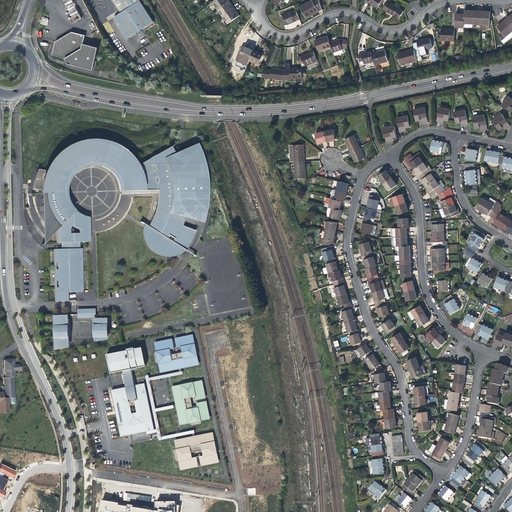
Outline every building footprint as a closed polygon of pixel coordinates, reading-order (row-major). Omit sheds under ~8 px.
[(72,0),(64,0),(73,16),(80,13),(72,0)] [(120,0),(112,0),(121,12),(127,9),(120,0)] [(120,0),(127,9),(121,12),(114,17),(128,38),(154,21),(140,0),(120,0)] [(216,0),(213,3),(218,10),(223,16),(228,24),(240,15),(238,12),(233,5),(229,0),(216,0)] [(321,9),(318,0),(313,0),(301,8),(306,18),(314,13),(321,9)] [(387,2),(383,9),(392,14),(399,19),(403,11),(387,2)] [(295,11),(284,16),(288,24),(294,22),(298,20),(295,11)] [(464,15),(464,24),(473,24),(473,11),(469,11),(464,11),(464,15)] [(478,11),(473,11),(473,24),(481,25),(482,12),(478,11)] [(486,12),(482,12),(481,25),(490,25),(490,17),(490,12),(486,12)] [(456,14),(455,30),(455,31),(457,31),(457,27),(464,28),(464,24),(464,15),(461,14),(456,14)] [(497,27),(502,33),(505,37),(511,32),(504,22),(501,24),(497,27)] [(454,41),(455,31),(455,30),(449,30),(441,30),(441,40),(454,41)] [(54,55),(66,58),(70,64),(94,70),(100,48),(85,44),(87,35),(86,35),(73,32),(56,42),(54,55)] [(322,38),(315,41),(319,51),(331,47),(330,44),(327,37),(322,38)] [(417,42),(419,49),(419,51),(432,48),(430,38),(425,40),(417,42)] [(333,52),(342,49),(339,40),(335,42),(330,44),(331,47),(333,52)] [(347,41),(339,40),(342,49),(343,49),(347,48),(347,41)] [(417,61),(414,50),(406,52),(398,54),(400,65),(417,61)] [(380,52),(372,54),(374,61),(374,65),(388,61),(385,51),(380,52)] [(258,54),(253,52),(249,61),(258,65),(262,56),(258,54)] [(307,54),(301,57),(305,66),(317,61),(313,52),(307,54)] [(366,53),(362,54),(364,64),(374,61),(372,54),(371,52),(366,53)] [(271,79),(271,78),(272,70),(263,68),(261,78),(271,79)] [(302,78),(302,68),(296,69),(290,69),(291,70),(291,79),(302,78)] [(272,69),(272,70),(271,78),(282,80),(284,70),(278,69),(272,69)] [(291,80),(291,79),(291,70),(284,70),(282,80),(291,80)] [(511,98),(509,96),(502,105),(511,112),(511,111),(511,98)] [(423,120),(424,123),(428,122),(425,107),(414,110),(416,121),(421,120),(423,120)] [(437,122),(441,123),(441,119),(444,120),(449,120),(451,109),(439,107),(437,122)] [(464,122),(464,125),(469,124),(466,110),(454,112),(456,123),(461,122),(464,122)] [(505,126),(507,129),(511,126),(502,114),(492,121),(499,130),(503,127),(505,126)] [(483,127),(484,130),(488,129),(484,115),(473,117),(476,128),(480,127),(483,127)] [(400,133),(404,132),(403,128),(406,128),(410,127),(409,123),(408,116),(397,118),(400,133)] [(386,143),(390,142),(390,138),(392,138),(397,137),(396,133),(395,126),(383,128),(386,143)] [(334,129),(325,131),(327,141),(332,140),(336,139),(334,129)] [(322,142),(327,141),(325,131),(316,133),(318,143),(322,142)] [(348,146),(350,151),(359,147),(354,135),(345,139),(348,146)] [(174,152),(170,146),(154,155),(153,155),(149,157),(149,158),(141,162),(135,155),(131,150),(126,147),(119,143),(114,141),(107,139),(100,138),(95,138),(89,138),(83,139),(79,140),(76,142),(71,144),(67,147),(64,149),(60,153),(57,155),(55,157),(51,165),(47,174),(45,180),(46,171),(41,170),(37,170),(35,176),(34,180),(33,183),(32,189),(35,190),(38,191),(42,191),(42,193),(45,194),(45,199),(47,206),(50,212),(54,219),(59,225),(54,230),(55,234),(56,243),(61,243),(62,249),(54,249),(55,263),(57,263),(57,269),(55,270),(55,281),(57,281),(57,287),(55,288),(55,301),(64,301),(64,292),(64,285),(69,285),(69,292),(80,291),(80,271),(78,271),(78,267),(80,267),(79,253),(77,253),(69,253),(69,249),(79,249),(80,242),(91,242),(90,230),(90,217),(85,216),(82,214),(79,212),(76,210),(74,207),(71,203),(69,196),(69,192),(69,186),(71,180),(75,174),(78,171),(82,169),(86,167),(90,166),(95,165),(100,166),(104,167),(110,170),(114,173),(117,178),(120,184),(121,190),(132,190),(155,189),(157,189),(157,195),(156,203),(152,214),(150,219),(147,226),(146,226),(145,229),(144,232),(145,235),(146,240),(148,244),(149,246),(152,249),(154,250),(157,252),(161,254),(164,254),(167,254),(170,254),(174,253),(176,252),(179,251),(181,249),(185,251),(189,245),(192,238),(195,231),(181,225),(183,219),(167,213),(168,206),(170,197),(170,187),(170,178),(167,170),(162,158),(174,152)] [(442,152),(444,142),(439,141),(432,139),(430,151),(441,154),(442,152)] [(196,143),(162,158),(167,170),(170,178),(170,187),(170,197),(168,206),(167,213),(184,218),(203,223),(204,216),(205,202),(206,192),(205,177),(204,169),(202,159),(198,148),(196,143)] [(290,162),(294,161),(305,161),(304,152),(304,144),(289,145),(290,162)] [(365,158),(359,147),(350,151),(353,157),(356,162),(365,158)] [(465,159),(476,162),(479,150),(467,148),(466,154),(465,159)] [(499,164),(499,163),(500,156),(501,152),(497,151),(490,149),(489,151),(487,161),(499,164)] [(408,164),(410,163),(420,156),(418,153),(413,156),(410,152),(403,157),(408,164)] [(421,159),(420,156),(410,163),(412,165),(414,169),(424,162),(421,159)] [(505,156),(503,164),(502,168),(511,169),(511,157),(505,156)] [(305,168),(305,161),(294,161),(295,178),(306,178),(305,168)] [(414,169),(416,172),(418,175),(416,176),(418,178),(420,177),(430,170),(426,165),(424,162),(414,169)] [(378,176),(384,183),(392,178),(389,174),(386,170),(378,176)] [(422,180),(432,173),(430,170),(420,177),(418,178),(420,181),(422,180)] [(475,170),(465,171),(465,174),(465,178),(477,177),(476,170),(475,170)] [(432,173),(422,180),(424,183),(426,186),(436,179),(433,176),(432,173)] [(478,184),(477,177),(465,178),(466,181),(466,185),(478,184)] [(394,181),(392,178),(384,183),(389,191),(397,185),(394,181)] [(438,196),(444,191),(441,187),(437,182),(436,179),(426,186),(428,189),(430,192),(428,193),(433,199),(438,196)] [(339,181),(337,190),(346,193),(347,189),(349,184),(339,181)] [(441,201),(452,197),(454,196),(450,187),(444,191),(438,196),(441,201)] [(345,197),(346,193),(337,190),(334,199),(341,201),(344,201),(345,197)] [(393,197),(396,206),(406,203),(404,199),(403,194),(393,197)] [(369,203),(368,207),(377,210),(379,201),(378,200),(376,200),(376,197),(369,195),(368,198),(368,200),(367,203),(369,203)] [(452,197),(441,201),(443,208),(455,204),(453,200),(452,197)] [(479,209),(482,211),(488,201),(482,197),(476,207),(479,209)] [(331,198),(329,207),(332,208),(339,210),(340,205),(341,201),(334,199),(331,198)] [(489,214),(491,216),(499,203),(496,202),(494,205),(488,201),(482,211),(486,214),(488,215),(489,214)] [(407,207),(406,203),(396,206),(399,214),(408,211),(407,207)] [(497,224),(500,226),(506,217),(498,212),(502,205),(499,203),(491,216),(496,219),(494,223),(497,224)] [(456,207),(455,204),(443,208),(447,218),(460,213),(459,210),(457,211),(456,207)] [(364,219),(370,221),(371,218),(375,218),(378,219),(380,210),(377,210),(368,207),(367,207),(366,212),(365,216),(364,216),(363,219),(364,219)] [(339,210),(332,208),(331,213),(330,217),(340,219),(341,215),(342,210),(339,210)] [(504,229),(507,230),(511,221),(511,220),(506,217),(500,226),(504,229)] [(399,218),(399,228),(406,227),(409,227),(409,223),(408,218),(399,218)] [(370,224),(370,221),(364,219),(363,219),(362,223),(363,223),(363,226),(361,231),(375,235),(377,226),(373,225),(370,224)] [(432,224),(432,228),(432,232),(444,231),(444,220),(433,221),(430,221),(430,224),(432,224)] [(327,221),(326,230),(336,232),(336,227),(337,222),(327,221)] [(397,228),(397,237),(407,237),(407,232),(406,227),(399,228),(397,228)] [(326,230),(325,239),(331,240),(334,241),(335,236),(336,232),(326,230)] [(468,242),(469,243),(478,248),(479,249),(483,242),(485,239),(484,238),(486,235),(477,230),(475,233),(474,232),(474,233),(468,242)] [(431,242),(433,242),(445,241),(444,231),(432,232),(432,235),(433,239),(430,239),(431,242)] [(398,246),(407,246),(407,241),(407,237),(397,237),(393,237),(393,246),(398,246)] [(361,250),(362,253),(372,250),(369,241),(359,244),(361,250)] [(410,246),(407,246),(398,246),(398,256),(400,255),(410,255),(410,250),(410,246)] [(474,254),(476,251),(468,246),(466,249),(474,254)] [(332,249),(323,252),(325,260),(329,259),(335,258),(333,253),(332,249)] [(411,260),(410,255),(400,255),(401,265),(411,264),(411,260)] [(445,263),(445,255),(433,256),(433,263),(445,263)] [(374,256),(363,260),(362,261),(362,263),(363,265),(365,264),(366,268),(375,265),(376,265),(374,256)] [(467,267),(477,273),(483,263),(478,260),(473,257),(467,267)] [(336,261),(329,263),(326,264),(327,267),(329,272),(330,272),(338,270),(337,265),(336,261)] [(433,270),(434,270),(444,270),(448,270),(448,262),(445,263),(433,263),(433,270)] [(411,270),(411,264),(401,265),(402,277),(412,277),(411,270)] [(367,274),(368,277),(378,274),(375,265),(366,268),(365,268),(367,274)] [(333,281),(342,278),(341,274),(340,269),(338,270),(330,272),(333,281)] [(477,283),(487,289),(493,278),(488,275),(483,272),(477,283)] [(494,287),(504,291),(509,280),(504,278),(499,276),(494,287)] [(311,289),(317,287),(314,277),(309,278),(311,289)] [(380,280),(370,283),(371,288),(372,293),(382,290),(380,280)] [(403,283),(405,292),(415,289),(414,285),(412,280),(403,283)] [(438,292),(450,292),(449,280),(437,281),(438,287),(438,292)] [(335,288),(336,293),(337,296),(347,294),(346,289),(344,285),(335,288)] [(416,293),(415,289),(405,292),(408,301),(417,298),(416,293)] [(374,297),(375,301),(385,298),(382,290),(372,293),(374,297)] [(340,305),(343,304),(350,302),(348,298),(347,294),(337,296),(340,305)] [(444,300),(446,303),(454,298),(452,295),(444,300)] [(455,298),(454,298),(446,303),(444,304),(447,309),(450,314),(461,308),(455,298)] [(387,305),(377,308),(378,312),(380,317),(390,314),(387,305)] [(411,310),(416,318),(425,313),(423,310),(420,305),(411,310)] [(353,313),(351,309),(345,310),(342,311),(345,321),(348,320),(354,318),(353,313)] [(427,317),(425,313),(416,318),(421,326),(429,321),(427,317)] [(468,326),(473,329),(478,318),(468,313),(463,324),(468,326)] [(66,318),(66,314),(56,314),(57,349),(67,346),(67,343),(67,340),(66,340),(66,335),(67,335),(67,326),(65,326),(65,321),(67,320),(66,318)] [(106,317),(95,317),(95,321),(95,324),(96,324),(97,335),(96,335),(96,338),(96,340),(106,338),(106,335),(107,334),(107,324),(106,324),(106,317)] [(390,319),(382,325),(385,329),(387,332),(395,327),(390,319)] [(355,321),(349,323),(346,324),(348,333),(352,332),(358,330),(356,325),(355,321)] [(483,324),(482,325),(478,335),(482,337),(488,340),(493,329),(483,324)] [(427,335),(433,341),(440,335),(437,332),(434,328),(427,335)] [(360,337),(359,333),(352,335),(349,336),(352,345),(361,342),(360,337)] [(395,343),(397,346),(405,340),(400,333),(392,338),(395,343)] [(509,344),(511,336),(511,334),(506,333),(505,336),(503,342),(506,343),(509,344)] [(159,354),(159,351),(156,352),(155,343),(157,343),(157,342),(163,341),(163,342),(167,341),(167,340),(172,339),(172,338),(154,342),(160,372),(199,364),(193,334),(175,337),(175,338),(180,337),(180,338),(184,337),(184,336),(190,335),(190,336),(193,336),(194,344),(193,344),(192,344),(192,348),(193,347),(194,348),(195,348),(195,349),(195,350),(195,351),(194,351),(194,352),(193,352),(194,355),(196,354),(198,363),(196,363),(196,364),(190,365),(190,364),(185,365),(185,366),(180,367),(179,364),(178,364),(178,368),(173,369),(173,368),(168,369),(169,369),(163,371),(163,370),(160,370),(159,362),(161,361),(160,358),(160,359),(159,358),(158,358),(158,357),(158,356),(158,355),(159,354)] [(502,346),(503,342),(505,336),(498,334),(495,343),(498,344),(502,346)] [(198,363),(196,354),(194,355),(193,352),(194,352),(194,351),(195,351),(195,350),(195,349),(195,348),(194,348),(193,347),(192,348),(192,344),(193,344),(194,344),(193,336),(190,336),(190,335),(184,336),(184,337),(180,338),(180,337),(175,338),(177,347),(181,346),(182,351),(171,354),(170,349),(174,348),(172,339),(167,340),(167,341),(163,342),(163,341),(157,342),(157,343),(155,343),(156,352),(159,351),(159,354),(158,355),(158,356),(158,357),(158,358),(159,358),(160,359),(160,358),(161,361),(159,362),(160,370),(163,370),(163,371),(169,369),(168,369),(173,368),(173,369),(178,368),(178,364),(179,364),(180,367),(185,366),(185,365),(190,364),(190,365),(196,364),(196,363),(198,363)] [(444,338),(440,335),(433,341),(439,348),(446,341),(444,338)] [(410,348),(405,340),(397,346),(399,350),(402,353),(410,348)] [(366,355),(371,351),(369,348),(366,343),(358,349),(363,357),(366,355)] [(257,344),(223,351),(245,469),(279,463),(257,344)] [(128,349),(107,353),(112,372),(131,368),(131,370),(140,369),(139,366),(146,365),(143,346),(136,348),(135,346),(128,348),(128,349)] [(378,360),(375,356),(370,360),(367,362),(372,370),(381,364),(378,360)] [(409,367),(410,369),(420,365),(416,357),(407,361),(409,367)] [(3,360),(4,371),(20,370),(18,365),(14,365),(13,359),(3,360)] [(457,364),(455,373),(466,374),(466,371),(467,365),(457,364)] [(498,364),(496,370),(504,373),(505,373),(507,367),(498,364)] [(423,374),(420,365),(410,369),(412,374),(413,378),(423,374)] [(131,370),(131,368),(122,370),(125,386),(134,384),(131,370)] [(14,370),(4,371),(5,377),(3,377),(3,386),(2,386),(2,392),(0,392),(0,413),(9,413),(8,398),(15,398),(13,377),(15,377),(14,370)] [(495,370),(493,377),(503,380),(504,373),(496,370),(495,370)] [(155,408),(149,380),(182,373),(182,371),(149,377),(148,374),(145,375),(147,382),(156,428),(157,432),(158,437),(161,436),(156,411),(155,408)] [(376,383),(380,383),(386,382),(385,377),(385,373),(375,374),(376,383)] [(455,373),(454,382),(464,384),(465,379),(466,374),(455,373)] [(493,377),(491,384),(499,386),(501,386),(503,380),(493,377)] [(206,397),(202,379),(172,386),(175,404),(176,406),(180,425),(210,418),(206,400),(205,401),(207,406),(206,406),(207,410),(209,415),(208,416),(208,418),(200,420),(199,417),(196,418),(196,419),(196,420),(195,421),(194,421),(193,420),(192,420),(192,419),(189,420),(189,422),(181,424),(181,421),(180,421),(179,416),(180,415),(179,411),(178,411),(177,406),(180,405),(179,403),(176,404),(175,399),(176,399),(175,394),(174,394),(173,388),(174,388),(174,386),(182,384),(182,387),(185,386),(185,385),(186,384),(187,383),(188,383),(189,384),(190,385),(193,384),(192,382),(200,380),(201,383),(202,383),(203,388),(202,388),(203,392),(204,392),(205,397),(206,397)] [(192,408),(190,397),(195,396),(196,399),(205,397),(204,392),(203,392),(202,388),(203,388),(202,383),(201,383),(200,380),(192,382),(193,384),(190,385),(189,384),(188,383),(187,383),(186,384),(185,385),(185,386),(182,387),(182,384),(174,386),(174,388),(173,388),(174,394),(175,394),(176,399),(175,399),(176,404),(179,403),(180,405),(177,406),(178,411),(179,411),(180,415),(179,416),(180,421),(181,421),(181,424),(189,422),(189,420),(192,419),(192,420),(193,420),(194,421),(195,421),(196,420),(196,419),(196,418),(199,417),(200,420),(208,418),(208,416),(209,415),(207,410),(206,406),(207,406),(205,401),(196,402),(197,407),(192,408)] [(390,381),(386,382),(380,383),(382,392),(389,391),(392,390),(391,386),(390,381)] [(112,390),(117,412),(121,436),(156,428),(147,382),(112,390)] [(454,382),(453,391),(460,392),(463,393),(463,388),(464,384),(454,382)] [(489,383),(488,390),(498,392),(499,386),(491,384),(489,383)] [(415,392),(416,396),(425,395),(424,386),(414,387),(415,392)] [(390,395),(389,391),(382,392),(379,392),(380,401),(390,400),(390,395)] [(450,391),(449,400),(459,401),(460,397),(460,392),(453,391),(450,391)] [(427,404),(425,395),(416,396),(416,401),(417,405),(427,404)] [(499,398),(497,398),(489,397),(488,403),(498,405),(499,398)] [(391,404),(390,400),(380,401),(381,410),(384,410),(391,409),(391,404)] [(459,401),(449,400),(447,409),(457,411),(458,406),(459,401)] [(480,412),(481,412),(490,414),(491,406),(481,404),(480,412)] [(394,408),(391,409),(384,410),(385,419),(395,418),(395,414),(394,408)] [(418,418),(419,422),(429,420),(428,411),(418,413),(418,418)] [(489,417),(490,414),(481,412),(480,419),(482,420),(481,423),(481,427),(493,428),(493,425),(494,418),(489,417)] [(447,422),(457,425),(458,421),(459,416),(450,413),(447,422)] [(396,422),(395,418),(385,419),(386,428),(396,427),(396,422)] [(430,429),(429,420),(419,422),(420,427),(420,431),(430,429)] [(456,429),(457,425),(447,422),(445,431),(455,433),(456,429)] [(477,437),(491,439),(492,432),(493,428),(481,427),(480,430),(480,434),(478,433),(477,437)] [(194,432),(194,429),(161,436),(158,437),(159,440),(192,433),(194,432)] [(219,462),(213,432),(195,435),(195,436),(200,435),(200,436),(204,435),(204,434),(210,433),(210,434),(213,433),(214,442),(212,442),(213,445),(214,445),(215,446),(215,447),(215,448),(215,449),(214,449),(213,449),(214,452),(216,452),(218,460),(216,461),(216,462),(210,463),(210,462),(206,463),(206,464),(201,465),(219,462)] [(214,445),(213,445),(212,442),(214,442),(213,433),(210,434),(210,433),(204,434),(204,435),(200,436),(200,435),(195,436),(194,436),(195,440),(193,440),(193,436),(192,436),(187,437),(188,438),(183,439),(177,440),(177,441),(175,441),(177,449),(179,449),(179,452),(178,453),(178,454),(178,455),(179,456),(180,456),(181,459),(179,460),(180,468),(183,467),(183,468),(189,467),(188,466),(192,466),(193,466),(198,465),(196,456),(192,457),(191,452),(202,450),(203,455),(199,456),(201,465),(206,464),(206,463),(210,462),(210,463),(216,462),(216,461),(218,460),(216,452),(214,452),(213,449),(214,449),(215,449),(215,448),(215,447),(215,446),(214,445)] [(179,452),(179,449),(177,449),(175,441),(177,441),(177,440),(183,439),(188,438),(187,437),(192,436),(174,440),(180,470),(198,466),(198,465),(193,466),(192,466),(188,466),(189,467),(183,468),(183,467),(180,468),(179,460),(181,459),(180,456),(179,456),(178,455),(178,454),(178,453),(179,452)] [(370,438),(371,445),(383,443),(383,440),(382,436),(370,438)] [(442,438),(437,446),(446,451),(448,446),(450,443),(442,438)] [(478,442),(476,444),(484,451),(485,451),(487,449),(478,442)] [(384,449),(383,443),(371,445),(372,456),(385,454),(384,449)] [(428,451),(433,454),(437,446),(433,443),(428,451)] [(484,451),(476,444),(475,444),(473,447),(471,449),(480,457),(484,451)] [(444,455),(446,451),(437,446),(433,454),(441,459),(444,455)] [(466,455),(467,456),(474,462),(475,463),(480,457),(471,449),(468,452),(466,455)] [(472,465),(474,462),(467,456),(465,459),(472,465)] [(371,460),(372,467),(385,465),(384,462),(384,458),(371,460)] [(470,467),(472,465),(465,459),(463,461),(470,467)] [(511,472),(511,462),(509,459),(504,464),(505,465),(502,468),(509,475),(511,472),(511,473),(511,472)] [(17,471),(2,463),(0,466),(0,495),(4,498),(6,493),(3,491),(8,481),(2,478),(4,474),(13,479),(17,471)] [(385,469),(385,465),(372,467),(373,474),(386,473),(385,469)] [(458,469),(456,472),(465,479),(470,473),(461,466),(458,469)] [(506,477),(509,475),(502,468),(500,470),(499,469),(493,474),(501,482),(505,479),(507,477),(506,477)] [(415,471),(409,480),(418,487),(420,484),(423,481),(424,482),(426,480),(415,471)] [(499,484),(501,482),(493,474),(491,471),(486,475),(486,477),(488,478),(488,479),(496,487),(499,484)] [(453,479),(461,485),(465,479),(456,472),(453,475),(451,478),(453,479)] [(459,487),(461,485),(453,479),(451,481),(459,487)] [(413,496),(415,494),(414,492),(416,490),(418,487),(409,480),(402,488),(413,496)] [(50,511),(55,485),(33,481),(28,511),(50,511)] [(368,490),(374,495),(381,486),(378,483),(375,481),(368,490)] [(457,490),(459,487),(451,481),(449,484),(457,490)] [(384,488),(381,486),(374,495),(380,499),(387,490),(384,488)] [(442,490),(438,495),(447,502),(454,493),(445,486),(442,490)] [(491,496),(493,493),(485,488),(483,491),(482,490),(478,496),(489,503),(491,499),(492,497),(491,496)] [(123,500),(131,501),(132,494),(124,493),(123,500)] [(404,493),(397,502),(406,509),(410,505),(413,500),(404,493)] [(150,504),(150,496),(138,496),(137,503),(150,504)] [(486,507),(489,503),(478,496),(474,503),(475,504),(473,506),(482,511),(484,509),(486,507)] [(157,510),(102,501),(100,511),(176,511),(177,503),(157,503),(157,510)] [(392,502),(391,505),(399,511),(401,509),(392,502)] [(428,507),(425,511),(439,511),(441,510),(432,502),(428,507)] [(223,511),(223,503),(212,503),(212,511),(223,511)]
